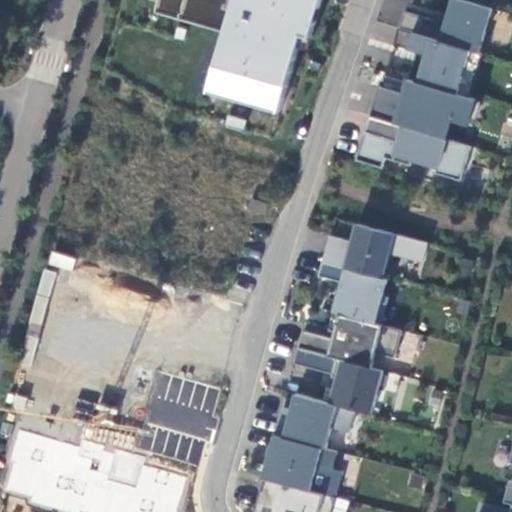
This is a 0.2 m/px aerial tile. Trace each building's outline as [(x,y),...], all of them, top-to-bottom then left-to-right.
[(157,0),(155,12),(219,31),(204,96),(279,115),(300,40),(310,42),(321,0),(157,0)] [(449,0),(438,39),(479,51),(491,9),(457,0),(449,0)] [(438,39),(401,27),(396,44),(427,54),(419,81),(470,97),(483,52),(479,51),(438,39)] [(419,81),(411,79),(406,93),(382,86),(372,116),(447,138),(453,119),(470,124),(477,99),(470,97),(419,81)] [(372,116),(371,115),(358,159),(384,167),(387,157),(412,165),(414,158),(438,166),(437,172),(462,180),(472,146),(447,138),(372,116)] [(270,203),(253,197),(250,207),(267,213),(270,203)] [(429,242),(359,223),(354,241),(352,249),(329,243),(324,261),(384,277),(391,251),(424,260),(429,242)] [(331,235),(329,243),(352,249),(354,241),(331,235)] [(389,278),(384,277),(324,261),(323,261),(320,275),(344,282),(336,311),(382,324),(389,296),(384,295),(389,278)] [(336,311),(335,311),(330,329),(336,331),(334,337),(304,329),(299,347),(373,367),(377,352),(396,357),(403,329),(382,324),(336,311)] [(383,370),(373,367),(299,347),(295,363),(335,376),(329,401),(357,409),(372,413),(383,370)] [(281,414),(276,434),(328,448),(333,427),(351,432),(357,409),(329,401),(297,393),(291,417),(281,414)] [(49,438),(19,430),(5,488),(31,497),(29,503),(59,511),(177,511),(189,479),(142,466),(144,458),(117,449),(116,454),(105,450),(105,446),(81,440),(79,445),(49,438)] [(328,448),(276,434),(264,476),(312,489),(319,466),(333,470),(338,451),(328,448)] [(312,489),(266,477),(256,511),(289,511),(290,511),(294,511),(332,511),(337,496),(312,489)] [(511,511),(511,508),(484,502),(481,511),(511,511)]
